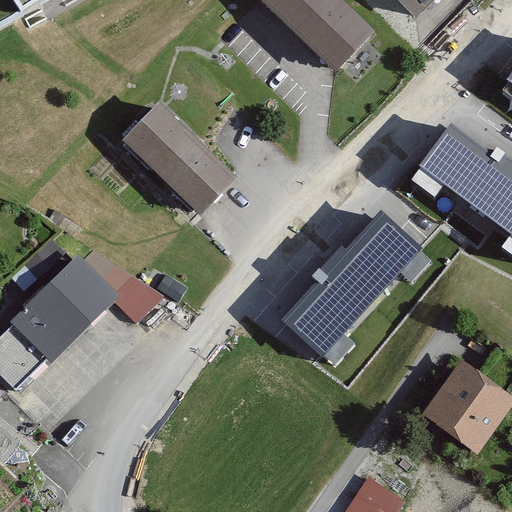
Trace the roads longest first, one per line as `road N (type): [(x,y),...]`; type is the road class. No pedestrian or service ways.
road 1 (residential): [(511,0),(238,269),(134,393),(105,483),(104,511)]
road 2 (residential): [(327,511),(460,342)]
